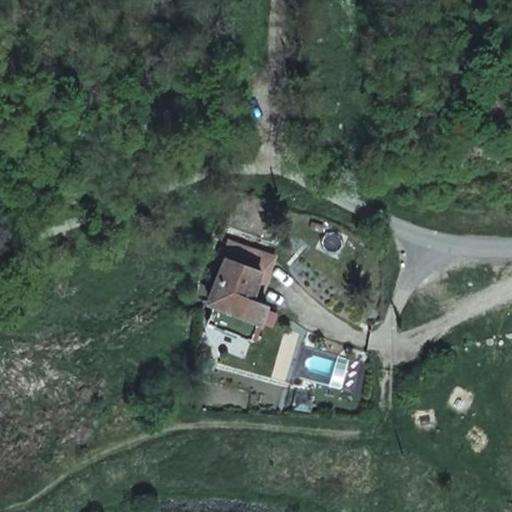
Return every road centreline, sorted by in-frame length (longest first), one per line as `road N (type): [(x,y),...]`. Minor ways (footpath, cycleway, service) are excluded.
road 1 (track): [(384,422),(366,433),(203,423),(130,443),(0,508)]
road 2 (residential): [(511,247),(430,242),(265,167)]
